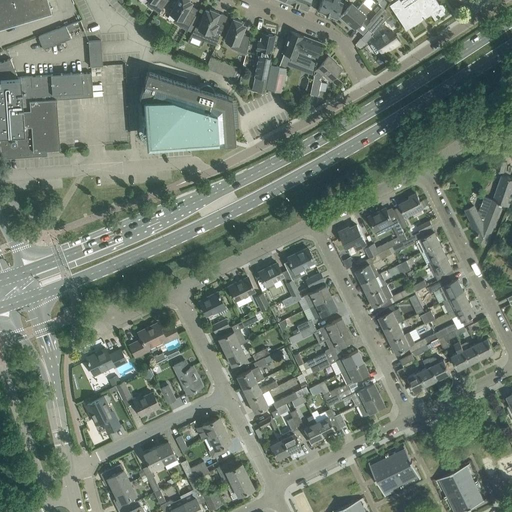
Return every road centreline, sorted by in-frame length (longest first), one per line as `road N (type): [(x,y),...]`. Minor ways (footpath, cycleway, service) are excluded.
road 1 (secondary): [(511,21),(259,172),(25,269)]
road 2 (secondary): [(33,294),(288,183),(511,46)]
road 3 (unclassified): [(0,177),(189,163),(203,175),(367,88)]
road 4 (residential): [(411,418),(314,222)]
road 5 (residential): [(511,348),(423,166)]
road 6 (residential): [(272,486),(411,418)]
road 7 (residential): [(86,462),(224,392)]
road 8 (residential): [(367,88),(342,42),(249,0)]
road 9 (residential): [(177,291),(314,222)]
road 10 (unclassified): [(367,88),(483,13)]
road 11 (residential): [(314,222),(423,166)]
